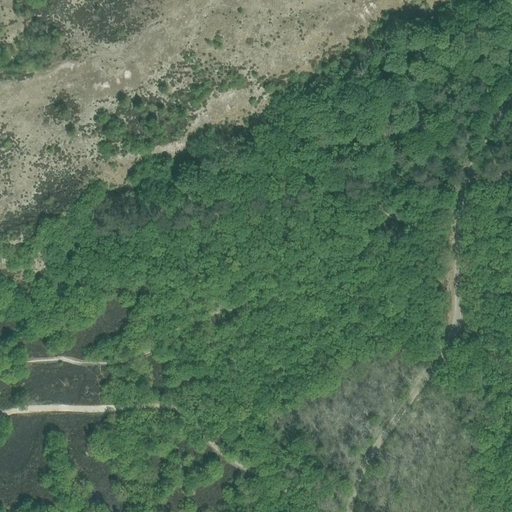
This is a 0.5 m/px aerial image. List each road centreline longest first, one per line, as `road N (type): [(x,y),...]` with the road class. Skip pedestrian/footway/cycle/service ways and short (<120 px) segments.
road 1 (unknown): [(511,203),(493,197),(423,209),(293,250),(252,297),(176,329),(146,356),(0,368)]
road 2 (unknown): [(511,32),(446,50),(285,157),(271,184),(300,248)]
road 3 (unknown): [(449,511),(457,479),(488,447),(511,364)]
